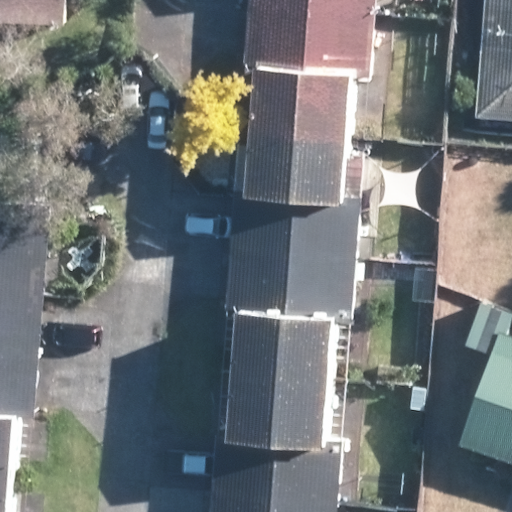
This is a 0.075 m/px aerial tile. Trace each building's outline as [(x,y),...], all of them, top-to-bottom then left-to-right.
[(0,0),(0,11),(74,17),(75,0),(0,0)] [(259,0),(259,1),(384,11),(385,0),(259,0)] [(511,0),(493,0),(486,108),(511,109),(511,0)] [(380,67),(384,11),(259,1),(256,47),(278,49),(272,123),(367,131),(372,67),(380,67)] [(362,190),(367,131),(272,123),(268,188),(245,188),(240,247),(366,255),(370,190),(362,190)] [(52,307),(60,196),(0,192),(0,511),(28,511),(36,407),(45,409),(52,307)] [(361,314),(366,255),(240,247),(237,300),(258,302),(254,368),(348,376),(353,312),(361,314)] [(511,327),(472,432),(511,446),(511,327)] [(343,437),(348,376),(254,368),(249,427),(228,426),(223,491),(347,500),(352,437),(343,437)] [(346,511),(347,500),(223,491),(220,511),(346,511)]
